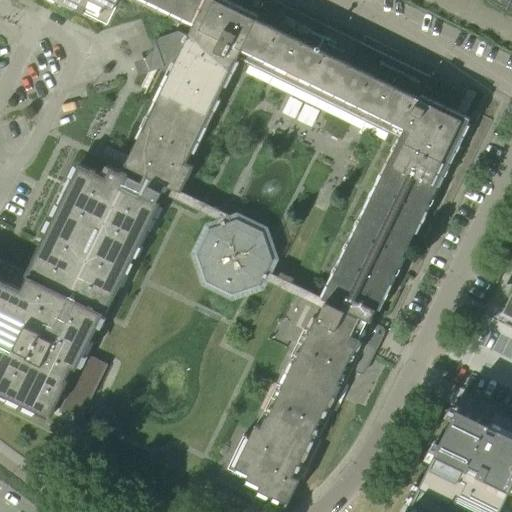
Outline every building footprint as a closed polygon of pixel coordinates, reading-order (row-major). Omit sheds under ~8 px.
[(0,380),(9,385),(13,387),(8,396),(38,411),(42,401),(56,408),(67,385),(70,379),(67,378),(73,366),(77,368),(82,358),(84,354),(85,353),(83,352),(84,351),(85,351),(91,341),(91,340),(81,335),(87,323),(97,328),(104,313),(106,314),(113,301),(114,299),(104,294),(117,269),(126,273),(140,244),(131,239),(140,220),(143,214),(153,219),(160,203),(146,196),(145,195),(149,185),(152,187),(167,194),(185,203),(198,209),(203,212),(210,215),(213,217),(209,225),(207,230),(202,241),(201,243),(196,253),(206,282),(233,295),(245,291),(252,289),(262,285),(265,279),(266,276),(305,295),(303,299),(285,336),(297,342),(263,411),(250,437),(244,434),(230,463),(250,473),(247,478),(261,485),(258,489),(268,494),(274,497),(277,492),(289,498),(286,503),(288,504),(353,370),(360,373),(364,372),(373,355),(375,350),(374,346),(366,342),(367,341),(354,335),(358,326),(362,328),(366,319),(371,322),(449,162),(470,118),(452,110),(450,108),(454,99),(446,95),(442,104),(422,95),(431,77),(397,60),(378,51),(361,43),(339,32),(273,0),(265,0),(260,11),(240,1),(240,0),(230,0),(230,1),(227,0),(144,0),(194,24),(188,36),(187,38),(178,33),(172,45),(169,43),(163,55),(166,57),(161,68),(170,73),(143,129),(125,165),(127,165),(129,161),(143,168),(141,172),(142,173),(142,172),(146,174),(141,182),(108,166),(106,165),(101,174),(96,172),(97,171),(92,168),(91,170),(79,164),(72,179),(81,184),(69,209),(59,205),(45,234),(55,238),(42,264),(33,259),(25,274),(33,278),(27,291),(13,285),(9,294),(0,289),(0,282),(1,281),(2,282),(3,280),(0,278),(0,380)] [(53,0),(59,3),(60,6),(64,5),(82,14),(83,13),(87,3),(93,1),(103,6),(100,12),(101,12),(104,7),(109,9),(114,7),(115,7),(118,0),(53,0)] [(511,0),(489,0),(506,8),(506,9),(506,10),(507,8),(511,10),(511,0)] [(511,284),(511,286),(511,292),(502,313),(511,318),(511,284)] [(511,433),(459,408),(407,511),(499,511),(511,489),(511,433)]
